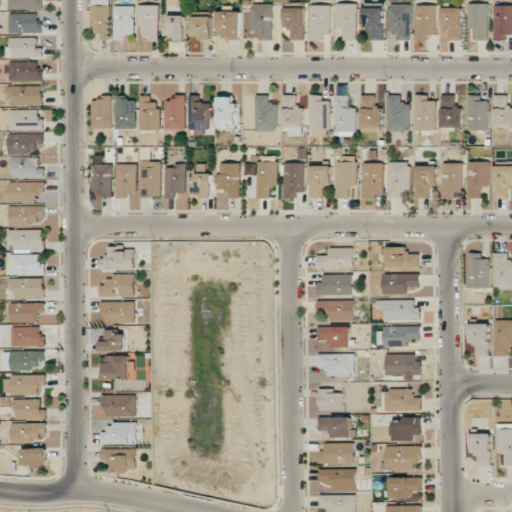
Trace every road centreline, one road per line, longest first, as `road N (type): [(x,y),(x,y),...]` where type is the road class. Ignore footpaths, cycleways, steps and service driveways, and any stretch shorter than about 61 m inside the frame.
road 1 (residential): [(74,491),(70,0)]
road 2 (residential): [(511,68),(70,71)]
road 3 (residential): [(73,227),(511,227)]
road 4 (residential): [(448,228),(452,491),(444,511)]
road 5 (residential): [(296,511),(296,227)]
road 6 (residential): [(0,489),(74,491),(185,511)]
